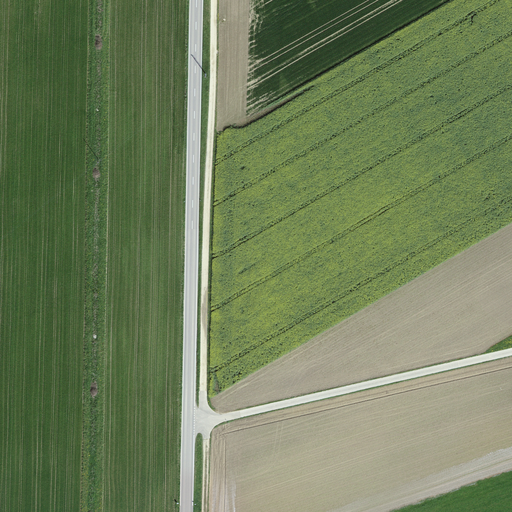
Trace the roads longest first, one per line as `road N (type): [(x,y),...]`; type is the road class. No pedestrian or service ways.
road 1 (track): [(203,511),(211,0)]
road 2 (tertiary): [(196,0),(189,511)]
road 3 (track): [(511,351),(191,425)]
